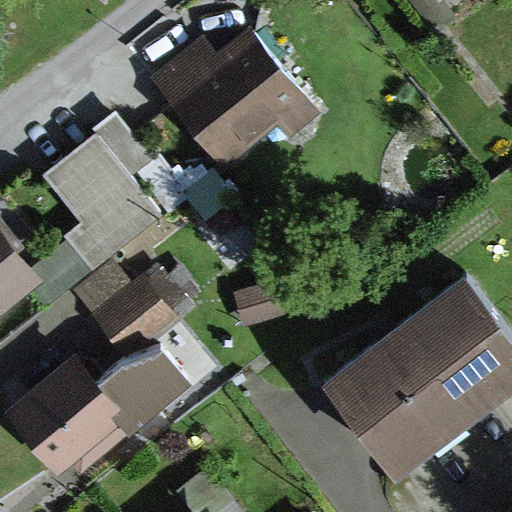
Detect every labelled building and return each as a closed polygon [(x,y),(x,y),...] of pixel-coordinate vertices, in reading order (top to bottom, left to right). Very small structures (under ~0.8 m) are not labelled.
[(204,27),(152,71),(224,156),(271,117),(287,136),(324,104),(251,18),(219,45),(204,27)] [(119,108),(45,165),(83,214),(68,226),(95,260),(161,208),(132,170),(154,153),(119,108)] [(0,212),(0,297),(42,263),(0,212)] [(511,309),(469,251),(326,355),(398,452),(511,368),(511,309)] [(143,271),(94,311),(123,346),(172,306),(143,271)] [(241,298),(247,321),(281,313),(275,289),(241,298)] [(78,341),(8,400),(64,469),(77,458),(81,464),(131,424),(194,371),(166,337),(125,350),(102,370),(78,341)] [(196,502),(183,511),(247,511),(209,465),(183,486),(196,502)]
